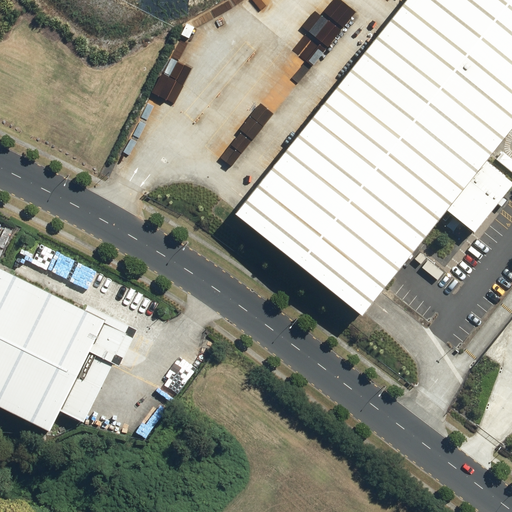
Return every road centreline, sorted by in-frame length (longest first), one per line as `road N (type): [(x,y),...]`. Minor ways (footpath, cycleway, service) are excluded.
road 1 (secondary): [(511,509),(192,269),(0,165)]
road 2 (unknown): [(363,0),(362,23),(230,190),(209,185),(175,152)]
road 3 (unknown): [(317,0),(175,152)]
